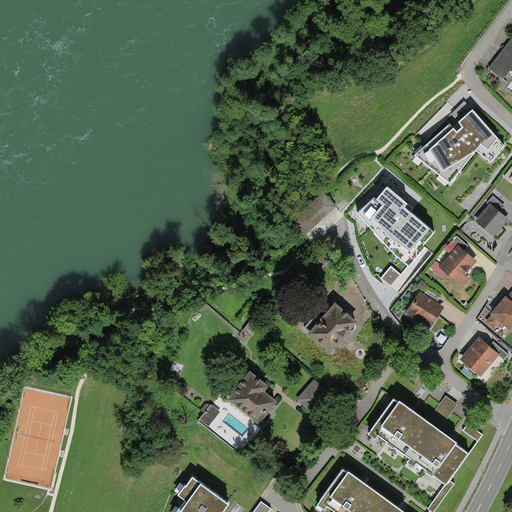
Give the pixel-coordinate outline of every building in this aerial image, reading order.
[(511,44),(510,43),(489,70),(503,81),(509,73),(511,74),(511,44)] [(504,146),(473,112),(459,123),(463,129),(457,134),(450,124),(415,156),(449,184),(476,152),(491,163),(504,146)] [(410,204),(388,185),(377,198),(375,195),(357,212),(396,256),(409,266),(425,247),(423,245),(435,230),(431,226),(407,207),(410,204)] [(323,195),(294,221),(305,233),(335,207),(323,195)] [(475,222),(494,238),(509,220),(501,213),(506,207),(493,196),(487,203),(489,205),(475,222)] [(458,246),(464,251),(468,246),(457,236),(448,247),(454,251),(458,246)] [(454,251),(439,268),(462,287),(469,279),(466,276),(478,261),(466,252),(464,251),(458,246),(454,251)] [(403,275),(391,264),(380,278),(391,288),(403,275)] [(423,291),(427,286),(421,282),(418,287),(423,291)] [(427,290),(424,295),(437,302),(439,298),(427,290)] [(420,292),(406,315),(419,323),(421,321),(431,328),(444,307),(439,304),(437,302),(424,295),(420,292)] [(490,315),(491,316),(499,323),(509,331),(511,328),(511,302),(507,298),(505,297),(500,303),(490,315)] [(335,304),(308,335),(330,355),(358,323),(335,304)] [(493,329),(499,323),(491,316),(486,322),(493,329)] [(250,322),(241,333),(247,338),(256,326),(250,322)] [(480,338),(461,360),(480,376),(499,355),(490,347),(484,342),(480,338)] [(494,341),(490,347),(499,355),(504,359),(508,353),(494,341)] [(251,373),(230,397),(258,421),(276,401),(264,391),(267,386),(251,373)] [(312,383),(296,401),(308,412),(325,394),(312,383)] [(428,421),(395,397),(370,435),(376,439),(378,436),(446,485),(447,486),(450,482),(470,454),(457,445),(459,443),(439,429),(428,421)] [(445,397),(428,421),(439,429),(456,404),(445,397)] [(208,406),(197,421),(206,428),(217,413),(208,406)] [(405,511),(344,468),(317,506),(325,511),(327,508),(332,511),(405,511)] [(220,511),(228,502),(192,475),(178,493),(187,499),(177,511),(220,511)] [(433,511),(454,485),(450,482),(447,486),(446,485),(427,510),(430,511),(429,511),(433,511)] [(263,503),(256,511),(272,511),(274,510),(263,503)]
